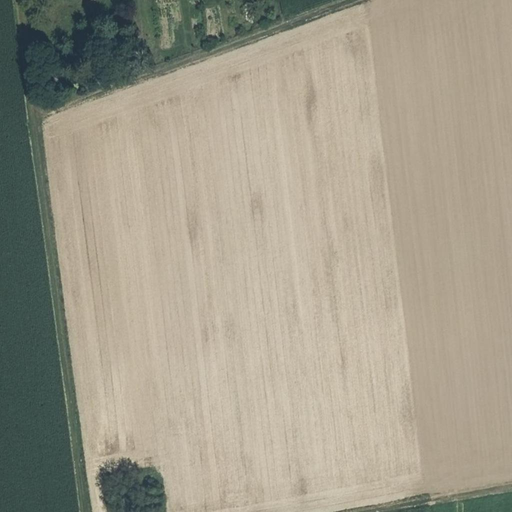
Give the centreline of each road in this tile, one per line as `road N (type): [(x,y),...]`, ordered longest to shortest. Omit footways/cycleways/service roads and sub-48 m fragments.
road 1 (track): [(21,0),(88,511)]
road 2 (track): [(36,118),(360,0)]
road 3 (track): [(358,511),(511,485)]
